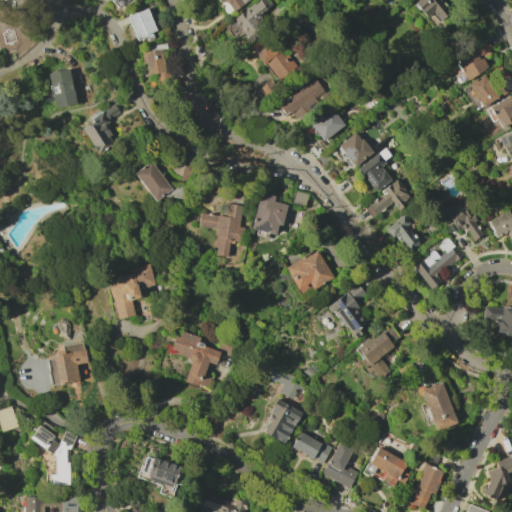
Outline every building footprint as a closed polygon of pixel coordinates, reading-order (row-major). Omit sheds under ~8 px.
[(109,0),(119,11),(131,0),(109,0)] [(245,0),(232,10),(229,12),(226,11),(223,8),(223,4),(224,2),(224,0),(222,0),(220,2),(218,0),(245,0)] [(255,0),(265,0),(269,5),(257,15),(260,19),(267,14),(274,23),(250,41),(232,18),(255,0)] [(439,0),(449,12),(439,20),(432,11),(425,17),(412,0),(439,0)] [(146,8),(155,30),(151,32),(153,37),(146,40),(145,36),(137,39),(128,16),(146,8)] [(273,32),(284,46),(282,48),(295,65),(277,78),(264,61),(261,63),(251,49),(273,32)] [(456,65),(469,56),(465,50),(484,38),(490,48),(489,49),(490,51),(481,58),(486,67),(466,80),(456,65)] [(149,51),(149,46),(165,44),(165,49),(161,49),(164,72),(167,71),(169,82),(157,84),(155,73),(146,74),(145,62),(143,62),(141,52),(149,51)] [(67,68),(75,103),(54,108),(47,73),(67,68)] [(311,74),(322,91),(313,97),(317,104),(295,119),(291,113),(288,114),(287,112),(283,114),(273,100),(311,74)] [(482,74),(496,97),(481,107),(466,83),(482,74)] [(270,79),(279,91),(266,100),(257,88),(270,79)] [(511,120),(500,127),(488,107),(508,95),(511,101),(511,120)] [(92,120),(90,117),(113,103),(118,112),(107,119),(108,121),(103,124),(110,135),(107,137),(111,144),(104,148),(105,149),(103,150),(102,149),(96,153),(81,127),(92,120)] [(330,108),(343,124),(322,140),(309,124),(330,108)] [(511,128),(511,155),(508,157),(497,136),(511,128)] [(353,132),(359,140),(360,138),(371,152),(353,166),(336,145),(353,132)] [(384,147),(389,155),(383,160),(384,163),(379,166),(389,180),(374,191),(356,168),(384,147)] [(149,161),(167,186),(183,188),(181,198),(162,195),(154,201),(133,173),(149,161)] [(381,193),(379,191),(394,179),(407,196),(402,200),(404,204),(397,209),(391,202),(373,216),(365,205),(381,193)] [(294,191),(307,194),(304,205),(291,202),(294,191)] [(259,192),(273,195),(272,201),(286,204),(280,225),(276,224),(274,234),(267,232),(266,235),(255,232),(256,229),(250,227),(259,192)] [(200,213),(218,216),(219,211),(226,212),(228,204),(241,205),(238,226),(243,227),(241,242),(233,240),(232,244),(228,243),(226,257),(214,255),(215,246),(213,246),(215,229),(198,227),(200,213)] [(446,216),(462,206),(468,216),(472,214),(475,220),(473,221),(481,234),(473,240),(462,223),(455,228),(446,216)] [(488,223),(487,220),(507,210),(511,220),(511,240),(510,241),(506,232),(495,237),(493,234),(492,234),(490,231),(492,230),(489,225),(488,226),(486,223),(488,223)] [(402,214),(408,223),(405,224),(418,243),(408,250),(397,235),(395,237),(393,234),(390,237),(384,228),(402,214)] [(446,237),(460,255),(434,277),(438,282),(430,288),(412,267),(427,255),(428,252),(430,250),(433,250),(437,256),(443,251),(442,249),(440,250),(436,245),(439,242),(440,240),(443,238),(446,237)] [(315,249),(331,278),(311,289),(308,283),(296,290),(288,276),(289,275),(284,267),(315,249)] [(130,273),(129,269),(147,264),(153,285),(136,289),(138,296),(129,299),(133,315),(117,319),(108,287),(116,285),(114,277),(130,273)] [(356,284),(364,295),(354,302),(357,306),(354,308),(365,323),(357,329),(360,334),(353,338),(333,310),(330,312),(326,306),(356,284)] [(483,307),(501,308),(501,306),(511,307),(511,303),(511,333),(491,331),(492,321),(481,320),(483,307)] [(360,344),(358,342),(366,337),(367,339),(371,336),(372,338),(390,325),(398,337),(390,343),(392,346),(378,357),(388,371),(378,378),(367,364),(363,367),(358,360),(361,358),(354,349),(360,344)] [(174,336),(178,337),(180,331),(198,337),(196,343),(214,349),(219,335),(242,343),(237,358),(218,352),(213,364),(206,362),(202,372),(210,374),(206,387),(198,384),(197,385),(183,380),(190,358),(176,353),(177,351),(169,349),(174,336)] [(56,356),(54,345),(61,343),(61,345),(81,341),(85,362),(75,364),(79,385),(70,387),(69,382),(50,386),(45,359),(56,356)] [(274,363),(305,381),(293,400),(277,391),(281,385),(266,376),(274,363)] [(416,387),(420,386),(424,388),(439,382),(454,422),(434,430),(421,396),(417,394),(415,391),(416,387)] [(263,428),(262,427),(265,423),(266,424),(267,421),(266,421),(270,413),(269,412),(272,408),(270,407),(275,399),(299,412),(286,436),(288,438),(287,440),(285,439),(282,443),(261,432),(263,428)] [(0,408),(9,406),(16,426),(0,431),(0,408)] [(57,444),(63,431),(74,436),(68,448),(67,485),(48,484),(48,474),(54,474),(54,456),(29,438),(41,421),(52,429),(49,433),(54,436),(52,440),(57,444)] [(298,432),(318,443),(319,441),(330,447),(321,463),(312,457),(311,459),(290,446),(298,432)] [(338,441),(352,449),(343,465),(356,472),(347,488),(320,473),(338,441)] [(376,447),(405,463),(401,471),(407,474),(402,483),(395,480),(391,487),(380,481),(384,473),(367,463),(376,447)] [(480,488),(482,485),(485,486),(488,480),(485,471),(496,467),(493,461),(511,454),(511,470),(504,473),(507,480),(501,483),(494,500),(481,494),(482,493),(480,491),(480,488)] [(141,462),(142,463),(145,457),(151,459),(152,457),(178,466),(170,491),(172,492),(170,497),(158,493),(161,485),(136,477),(141,462)] [(421,473),(419,473),(423,463),(441,470),(432,494),(428,492),(422,509),(409,504),(421,473)] [(204,491),(228,501),(232,494),(246,500),(241,511),(216,511),(198,504),(204,491)] [(79,496),(79,506),(76,506),(76,511),(22,511),(22,497),(79,496)] [(129,511),(135,503),(146,511),(129,511)]
